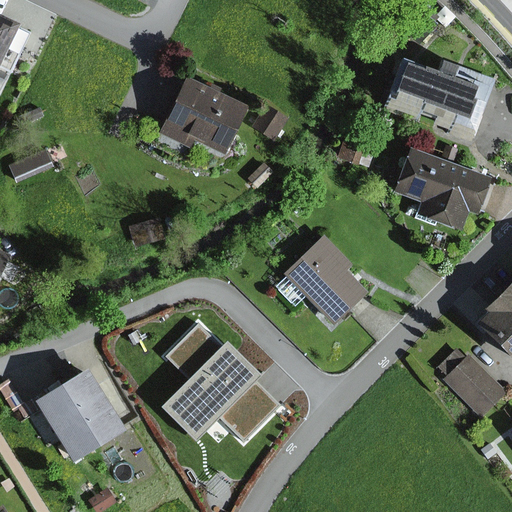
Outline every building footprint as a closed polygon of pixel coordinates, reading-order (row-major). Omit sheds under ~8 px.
[(439,25),(416,6),(397,28),(419,47),(439,25)] [(20,28),(22,23),(0,12),(0,70),(1,68),(11,73),(30,33),(20,28)] [(496,80),(443,60),(439,72),(404,58),(385,109),(417,121),(421,111),(437,117),(434,125),(449,130),(448,133),(473,143),(496,80)] [(226,155),(250,106),(188,77),(160,134),(192,149),(195,141),(226,155)] [(267,105),(253,128),(275,142),(289,119),(267,105)] [(40,108),(19,117),(23,126),(44,117),(40,108)] [(366,146),(345,138),(338,158),(359,166),(366,146)] [(440,159),(411,148),(394,192),(422,203),(417,215),(462,232),(470,212),(479,215),(493,178),(454,164),(459,150),(445,145),(440,159)] [(53,167),(46,150),(9,166),(17,183),(53,167)] [(263,165),(248,180),(257,189),(273,173),(263,165)] [(168,245),(160,218),(130,227),(138,254),(168,245)] [(354,266),(325,235),(285,274),(287,276),(275,287),(295,307),(306,296),(334,325),(368,292),(348,271),(354,266)] [(0,277),(11,255),(0,250),(0,277)] [(511,283),(487,309),(490,313),(478,324),(511,357),(511,283)] [(196,321),(162,355),(187,379),(160,407),(195,441),(215,420),(243,447),(283,406),(257,380),(261,376),(225,341),(221,345),(196,321)] [(507,392),(469,355),(466,358),(457,349),(438,368),(447,377),(443,381),(481,418),(507,392)] [(89,369),(36,402),(74,463),(127,431),(89,369)] [(102,511),(117,502),(107,488),(89,501),(96,511),(102,511)]
